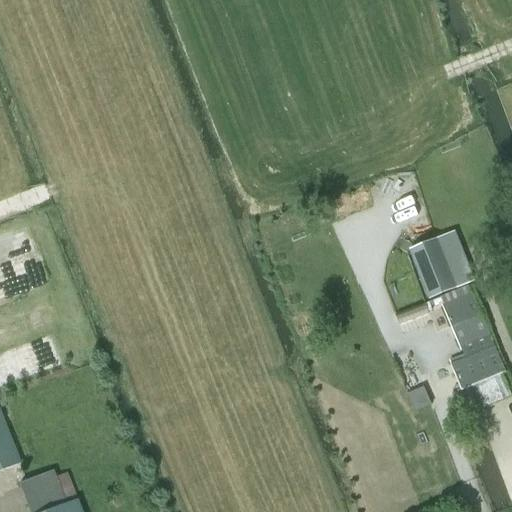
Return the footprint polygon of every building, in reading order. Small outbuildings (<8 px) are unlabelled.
[(428,299),(454,288),(443,259),(461,251),(454,232),(408,250),(428,299)] [(511,309),(511,274),(500,279),(511,310),(511,309)] [(460,392),(505,374),(491,337),(489,338),(471,294),(443,306),(460,350),(464,349),(466,354),(459,357),(461,361),(450,365),(460,392)] [(424,306),(395,317),(399,326),(427,315),(424,306)] [(0,473),(20,466),(0,414),(0,473)] [(81,511),(78,502),(66,472),(58,475),(55,468),(18,482),(30,511),(81,511)]
